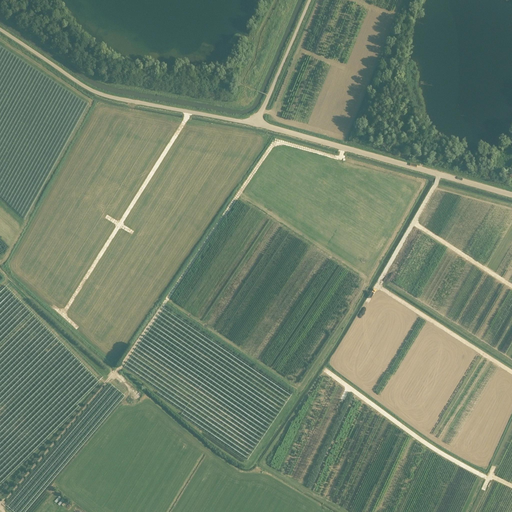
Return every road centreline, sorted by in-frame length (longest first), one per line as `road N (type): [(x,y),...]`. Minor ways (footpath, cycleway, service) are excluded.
road 1 (track): [(438,175),(330,364),(482,469),(511,413)]
road 2 (track): [(345,511),(267,463),(324,374),(478,480)]
road 3 (unclassified): [(0,29),(105,97),(256,124)]
road 4 (unclassified): [(511,196),(256,124)]
road 5 (track): [(511,371),(377,286)]
road 6 (unclassified): [(256,124),(309,0)]
